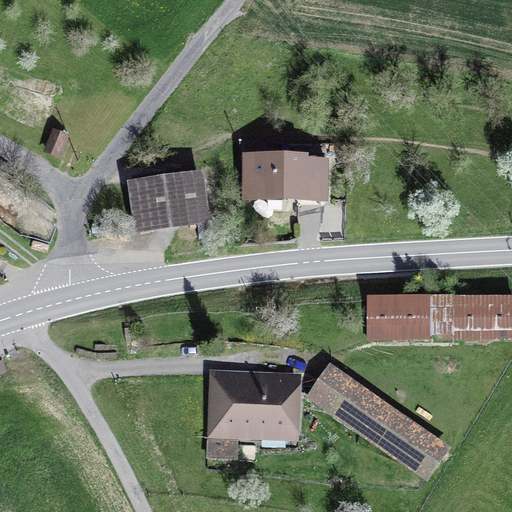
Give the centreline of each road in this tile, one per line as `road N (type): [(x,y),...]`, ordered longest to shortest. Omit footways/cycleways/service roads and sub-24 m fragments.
road 1 (tertiary): [(56,303),(245,270),(511,250)]
road 2 (unclassified): [(236,0),(81,195),(56,303)]
road 3 (unclassified): [(20,316),(70,372),(143,511)]
